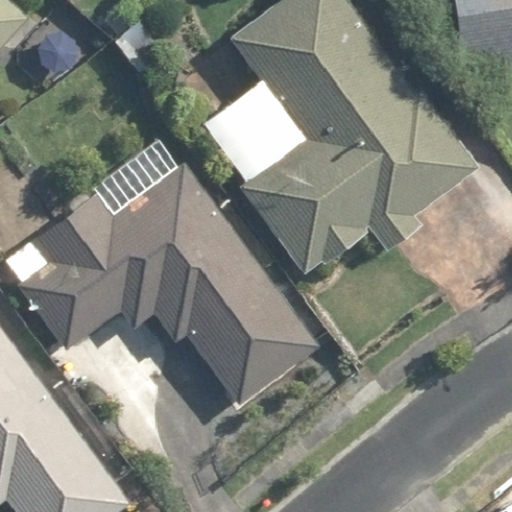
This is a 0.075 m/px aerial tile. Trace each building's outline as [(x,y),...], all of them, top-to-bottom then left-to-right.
[(0,0),(0,40),(26,13),(15,3),(12,0),(0,0)] [(261,73),(257,76),(202,120),(248,178),(239,186),(305,270),(362,224),(382,249),(420,219),(412,209),(472,161),(343,0),(264,0),(227,30),(261,73)] [(511,0),(450,0),(461,70),(511,62),(511,0)] [(98,192),(36,237),(50,255),(13,282),(61,347),(116,308),(129,326),(151,309),(174,339),(188,329),(240,400),(314,345),(178,161),(111,210),(98,192)] [(111,511),(130,498),(0,328),(0,492),(2,491),(17,511),(111,511)]
